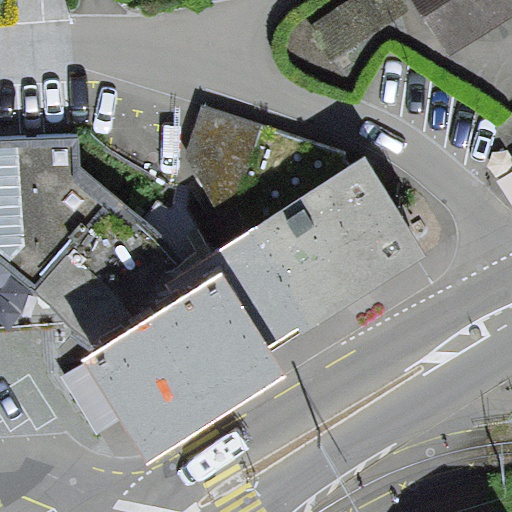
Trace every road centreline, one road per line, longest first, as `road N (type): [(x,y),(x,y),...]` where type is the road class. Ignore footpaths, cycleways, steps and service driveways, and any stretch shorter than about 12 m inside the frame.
road 1 (residential): [(511,257),(499,232),(443,178),(382,132),(196,58),(280,0)]
road 2 (secondary): [(511,316),(199,511)]
